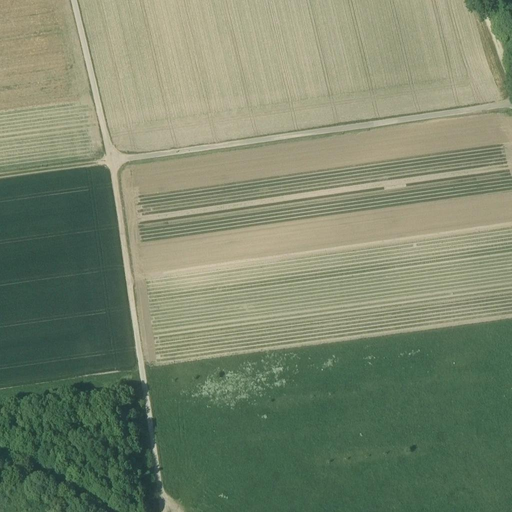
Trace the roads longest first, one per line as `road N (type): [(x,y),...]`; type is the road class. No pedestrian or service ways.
road 1 (track): [(71,0),(109,159),(511,104)]
road 2 (track): [(161,511),(109,159),(0,174)]
